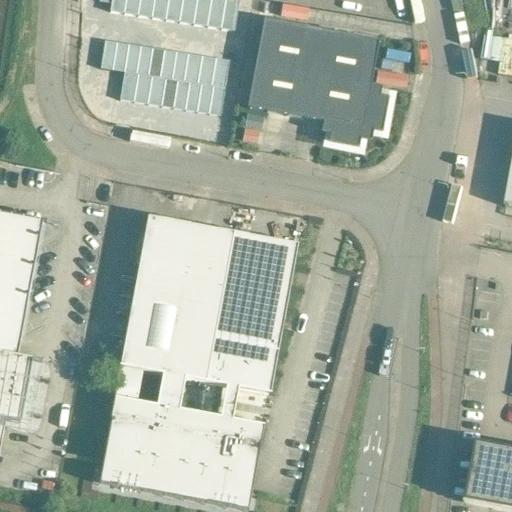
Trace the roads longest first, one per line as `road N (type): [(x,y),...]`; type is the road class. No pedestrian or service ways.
road 1 (unclassified): [(422,214),(90,148),(63,125),(50,87),(55,0)]
road 2 (unclassified): [(407,279),(359,511)]
road 3 (unclassified): [(392,511),(411,387),(407,279)]
road 4 (unclassified): [(422,214),(443,89),(435,0)]
